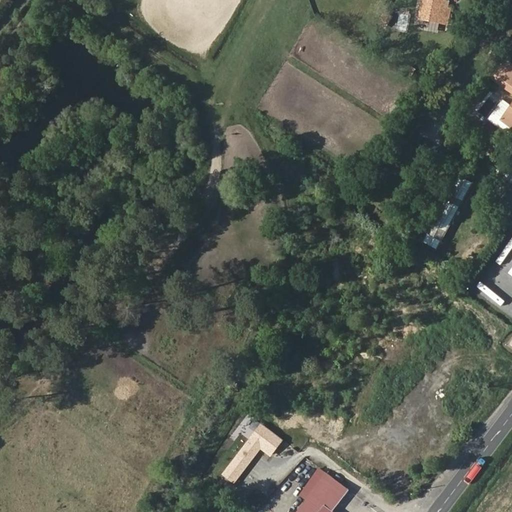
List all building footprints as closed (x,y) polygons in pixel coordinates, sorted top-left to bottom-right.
[(423,0),(419,15),(439,19),(438,24),(447,25),(452,8),(446,7),(447,0),(423,0)] [(419,15),(418,19),(438,24),(439,19),(419,15)] [(511,105),(511,107),(503,101),(488,121),(508,136),(511,131),(511,71),(505,81),(511,87),(511,105)] [(511,87),(505,81),(500,87),(511,96),(511,87)] [(478,183),(463,176),(427,242),(442,249),(478,183)] [(279,437),(256,421),(249,431),(260,440),(270,448),(279,437)] [(217,472),(227,482),(260,440),(249,431),(217,472)] [(319,511),(325,505),(334,511),(350,490),(327,473),(298,511),(319,511)]
